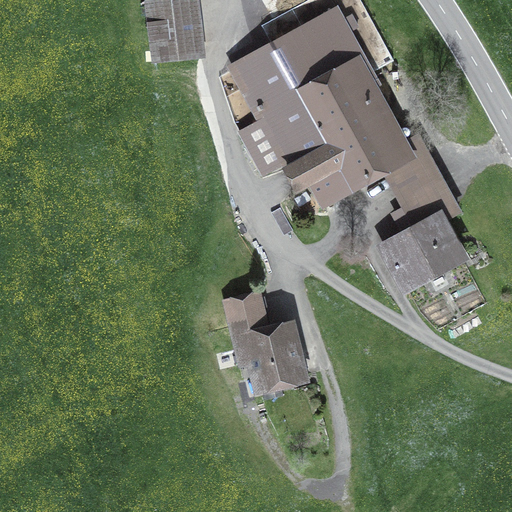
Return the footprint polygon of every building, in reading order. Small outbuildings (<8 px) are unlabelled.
[(193,1),(150,5),(155,57),(198,53),(193,1)] [(319,204),(386,167),(399,161),(348,68),(327,79),(301,32),(233,69),(288,168),(285,169),(296,190),(308,183),(319,204)] [(421,149),(399,161),(386,167),(421,230),(439,222),(456,213),(421,149)] [(458,258),(439,222),(421,230),(383,251),(403,288),(458,258)] [(300,377),(288,329),(267,334),(258,296),(223,305),(238,367),(253,363),(259,387),(300,377)]
